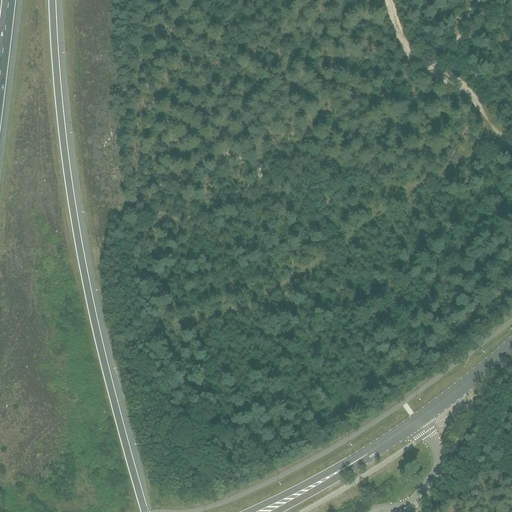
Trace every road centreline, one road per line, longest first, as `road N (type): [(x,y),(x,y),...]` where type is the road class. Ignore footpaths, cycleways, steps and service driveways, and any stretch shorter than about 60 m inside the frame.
road 1 (motorway): [(145,511),(83,253),(55,0)]
road 2 (secondary): [(260,511),(417,420)]
road 3 (secondary): [(417,420),(511,344)]
